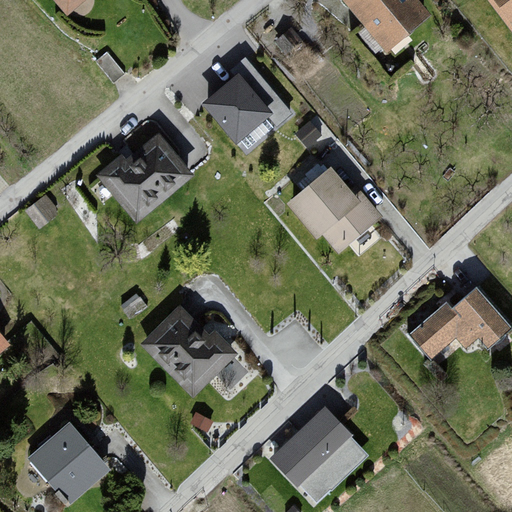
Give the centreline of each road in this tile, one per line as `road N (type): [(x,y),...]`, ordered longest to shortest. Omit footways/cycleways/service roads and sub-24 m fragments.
road 1 (residential): [(511,187),(183,511)]
road 2 (residential): [(253,0),(0,213)]
